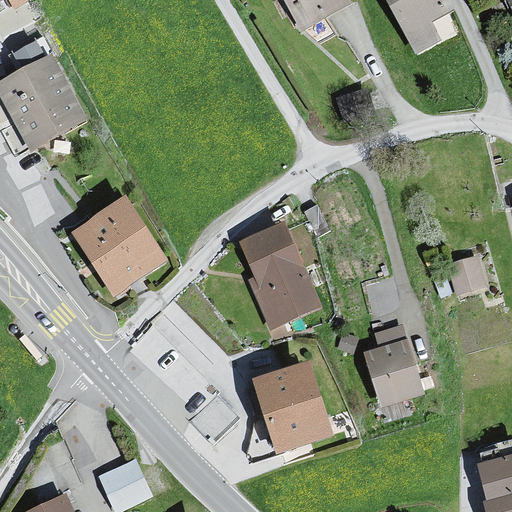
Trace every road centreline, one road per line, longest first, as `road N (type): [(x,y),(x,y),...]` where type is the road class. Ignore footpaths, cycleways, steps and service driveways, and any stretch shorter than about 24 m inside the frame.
road 1 (residential): [(95,360),(238,222),(320,167)]
road 2 (secondary): [(103,372),(239,511)]
road 3 (residential): [(221,0),(320,167)]
road 4 (residential): [(320,167),(431,126),(495,124)]
road 5 (secondary): [(95,360),(0,239)]
road 6 (residential): [(102,511),(84,465),(91,416),(73,385)]
road 7 (residential): [(457,0),(493,82),(495,124)]
road 8 (secondary): [(0,273),(91,364)]
road 9 (residential): [(0,489),(73,385)]
